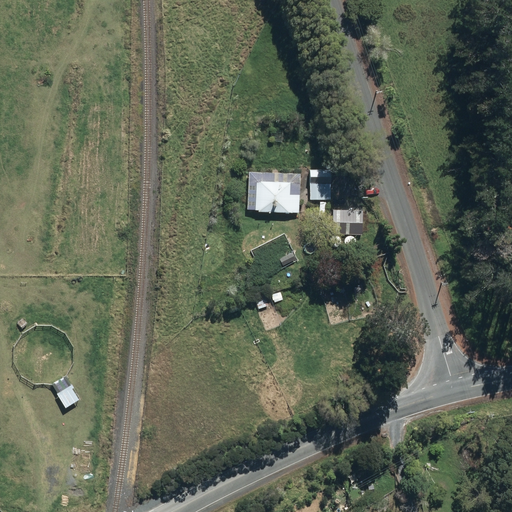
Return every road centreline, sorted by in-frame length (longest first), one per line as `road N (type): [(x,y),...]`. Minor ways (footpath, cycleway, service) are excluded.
road 1 (unclassified): [(325,0),(454,390)]
road 2 (secondary): [(454,390),(333,434),(173,511)]
